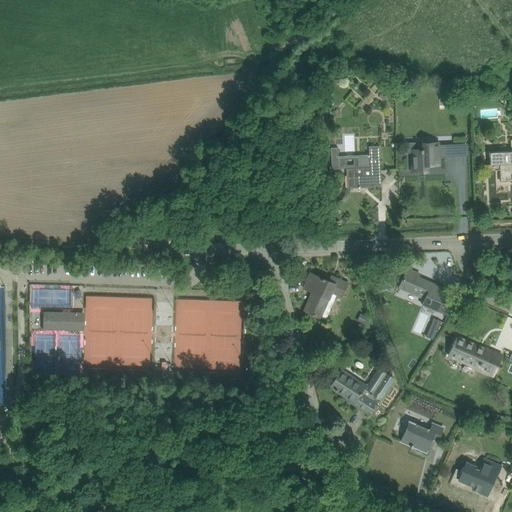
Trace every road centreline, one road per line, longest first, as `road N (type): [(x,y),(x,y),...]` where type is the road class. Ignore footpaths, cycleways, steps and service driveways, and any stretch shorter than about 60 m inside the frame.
road 1 (residential): [(431,511),(351,478),(328,454),(312,421),(269,248)]
road 2 (residential): [(457,240),(269,248)]
road 3 (unclassified): [(269,248),(143,239)]
